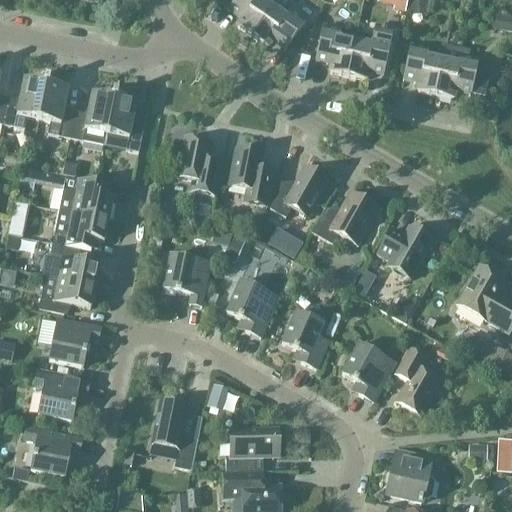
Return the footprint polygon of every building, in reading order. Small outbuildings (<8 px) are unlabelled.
[(216,0),(215,4),(227,13),(236,1),(235,0),(216,0)] [(236,0),(227,13),(241,23),(236,30),(251,40),(271,11),(258,1),(259,0),(236,0)] [(406,0),(378,0),(378,4),(394,7),(394,10),(404,13),(406,0)] [(428,17),(427,0),(409,1),(409,18),(428,17)] [(271,11),(251,40),(266,50),(270,43),(284,53),(285,52),(297,61),(305,43),(296,36),(305,24),(289,13),(276,4),(271,11)] [(371,40),(356,37),(346,79),(364,83),(365,75),(382,79),(392,32),(374,28),(371,40)] [(356,37),(340,33),(322,29),(314,64),(331,67),(329,76),(346,79),(356,37)] [(434,98),(441,63),(426,60),(427,52),(409,48),(402,83),(418,86),(417,95),(434,98)] [(441,63),(434,98),(451,102),(453,94),(470,97),(483,100),(490,65),(467,60),(468,53),(445,48),(441,63)] [(38,123),(46,83),(33,80),(27,83),(23,82),(19,104),(7,101),(1,128),(23,133),(26,121),(38,123)] [(59,86),(46,83),(38,123),(49,125),(47,138),(69,142),(75,115),(63,113),(67,92),(62,90),(59,86)] [(69,142),(103,149),(106,137),(114,97),(101,94),(97,98),(91,96),(87,118),(75,115),(69,142)] [(127,100),(114,97),(106,137),(117,139),(116,143),(127,145),(125,154),(138,156),(143,129),(131,127),(135,105),(130,104),(127,100)] [(221,164),(208,161),(211,147),(184,141),(176,180),(192,184),(190,194),(214,199),(221,164)] [(272,173),(259,171),(262,157),(235,152),(228,189),(246,193),(243,205),(265,210),(270,186),(272,173)] [(306,221),(327,184),(303,171),(291,193),(278,186),(269,213),(285,222),(290,212),(306,221)] [(37,180),(27,172),(19,184),(28,191),(37,180)] [(65,181),(58,214),(107,224),(112,202),(102,200),(105,189),(65,181)] [(377,213),(374,211),(373,208),(372,206),(369,204),(366,203),(364,202),(361,203),(349,197),(337,219),(324,212),(311,236),(331,248),(337,238),(356,249),(377,213)] [(103,246),(107,224),(58,214),(51,247),(76,252),(79,241),(103,246)] [(18,228),(9,226),(6,239),(16,241),(18,228)] [(409,283),(432,244),(408,230),(403,239),(391,232),(376,258),(388,265),(386,269),(409,283)] [(228,245),(220,234),(205,246),(213,257),(228,245)] [(74,263),(76,252),(51,247),(49,257),(44,260),(40,279),(94,290),(98,268),(74,263)] [(294,264),(280,257),(272,273),(286,280),(294,264)] [(201,310),(210,267),(169,259),(162,292),(190,298),(188,308),(201,310)] [(372,262),(358,285),(369,291),(383,268),(372,262)] [(14,284),(15,266),(5,266),(4,283),(14,284)] [(508,337),(511,329),(511,305),(500,299),(507,286),(478,270),(456,308),(485,324),(508,337)] [(89,312),(94,290),(40,279),(44,280),(38,313),(63,318),(65,307),(89,312)] [(260,342),(277,301),(239,284),(225,316),(248,326),(244,335),(260,342)] [(410,316),(400,304),(390,312),(400,324),(410,316)] [(315,373),(327,346),(316,341),(322,328),(295,316),(281,347),(304,357),(300,366),(315,373)] [(97,345),(100,332),(56,323),(48,364),(82,371),(87,343),(97,345)] [(445,334),(439,342),(453,351),(458,343),(445,334)] [(484,345),(467,335),(457,353),(475,363),(484,345)] [(372,407),(385,385),(394,368),(358,348),(341,377),(362,390),(358,398),(372,407)] [(479,361),(511,380),(511,365),(497,357),(498,355),(488,349),(485,350),(479,361)] [(419,419),(439,385),(424,376),(430,366),(409,354),(394,378),(407,385),(395,406),(419,419)] [(88,387),(45,378),(34,376),(31,392),(42,394),(37,419),(71,426),(76,397),(86,399),(88,387)] [(190,474),(196,443),(180,440),(186,410),(180,409),(177,405),(169,403),(165,406),(159,405),(150,448),(177,453),(173,471),(190,474)] [(79,455),(81,442),(25,431),(23,444),(35,446),(30,475),(63,481),(69,453),(79,455)] [(262,460),(274,460),(274,433),(228,434),(229,460),(225,460),(225,476),(262,476),(262,460)] [(496,443),(494,476),(510,477),(511,444),(496,443)] [(492,448),(467,447),(467,464),(492,464),(492,448)] [(430,500),(433,485),(431,482),(426,481),(430,463),(395,455),(385,498),(421,506),(422,502),(426,503),(430,500)] [(222,503),(231,503),(231,511),(279,511),(279,489),(247,490),(247,476),(222,477),(222,503)] [(473,488),(470,502),(481,505),(484,490),(473,488)] [(140,511),(140,501),(119,497),(116,511),(119,511),(140,511)] [(186,511),(185,498),(174,499),(175,511),(186,511)]
